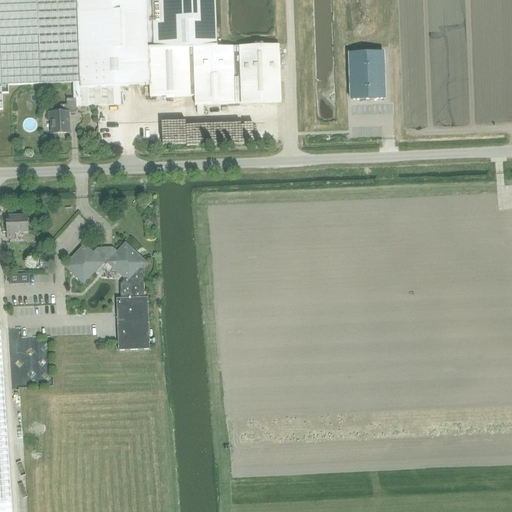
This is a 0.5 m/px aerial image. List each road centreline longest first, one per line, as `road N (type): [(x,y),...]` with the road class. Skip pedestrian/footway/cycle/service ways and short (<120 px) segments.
road 1 (unclassified): [(0,175),(511,153)]
road 2 (unknown): [(293,163),(288,0)]
